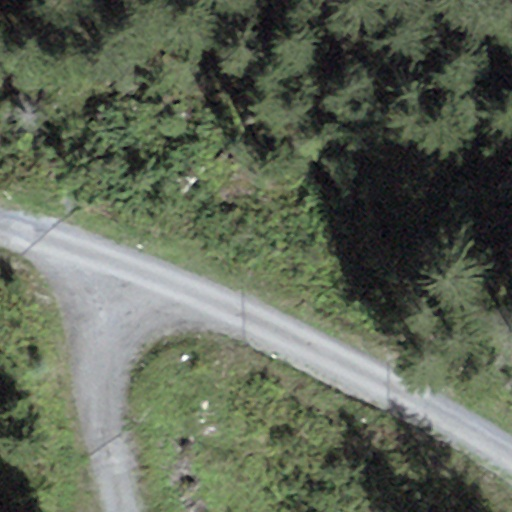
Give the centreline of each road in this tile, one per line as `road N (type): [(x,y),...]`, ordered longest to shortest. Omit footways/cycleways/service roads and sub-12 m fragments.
road 1 (track): [(511,450),(198,297),(0,231)]
road 2 (track): [(85,259),(94,433),(121,511)]
